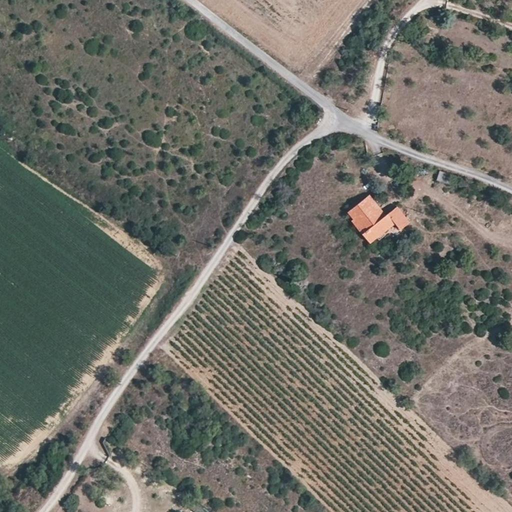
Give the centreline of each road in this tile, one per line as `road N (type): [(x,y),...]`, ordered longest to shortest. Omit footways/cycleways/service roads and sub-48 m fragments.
road 1 (track): [(44,511),(149,346),(287,157),(339,116)]
road 2 (unclassified): [(189,0),(339,116),(400,148),(511,188)]
road 3 (track): [(425,0),(385,48),(372,134)]
